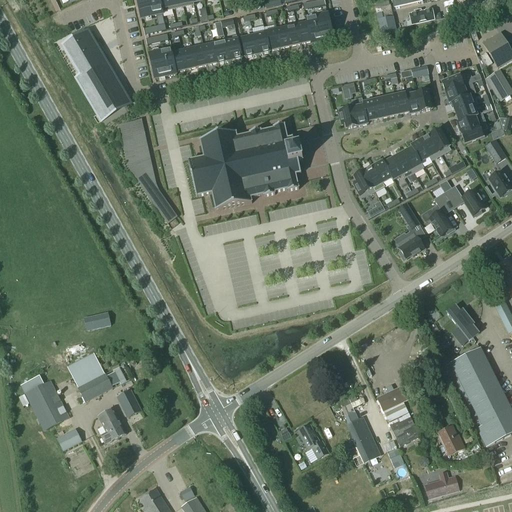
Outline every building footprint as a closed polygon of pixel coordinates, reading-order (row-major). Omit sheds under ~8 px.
[(136,0),(137,4),(139,14),(139,13),(141,21),(163,17),(162,14),(158,0),(136,0)] [(158,0),(162,14),(172,12),(169,0),(158,0)] [(180,0),(169,0),(172,12),(183,9),(180,0)] [(180,0),(183,9),(194,7),(193,5),(191,0),(180,0)] [(420,0),(392,0),(390,1),(392,9),(421,2),(420,0)] [(390,7),(380,9),(381,15),(391,12),(390,7)] [(414,15),(408,16),(410,28),(434,22),(432,11),(421,13),(420,11),(413,13),(414,15)] [(391,12),(381,15),(383,21),(393,18),(391,12)] [(327,16),(305,21),(306,23),(311,44),(311,46),(333,41),(331,33),(332,33),(329,24),(327,16)] [(306,23),(296,25),(301,46),(311,44),(306,23)] [(296,25),(285,28),(290,48),(301,46),(296,25)] [(285,28),(274,30),(275,33),(275,32),(280,51),(290,48),(285,28)] [(265,35),(269,53),(280,51),(275,32),(275,33),(265,35)] [(265,34),(253,36),(258,57),(270,54),(269,53),(265,35),(265,34)] [(76,43),(65,49),(81,77),(76,80),(101,123),(104,128),(127,115),(124,110),(130,106),(105,63),(100,56),(104,54),(99,45),(95,47),(88,35),(85,37),(84,35),(75,40),(76,43)] [(246,38),(241,39),(245,58),(245,60),(258,57),(253,36),(246,38)] [(511,57),(499,36),(482,45),(497,70),(511,60),(511,57)] [(235,38),(224,41),(225,43),(230,63),(242,61),(241,59),(236,38),(235,38)] [(214,45),(213,45),(218,65),(217,65),(217,66),(230,63),(225,43),(214,45)] [(213,44),(202,46),(207,67),(217,65),(218,65),(213,45),(214,45),(213,44)] [(202,46),(192,49),(196,69),(207,67),(202,46)] [(192,49),(181,51),(181,54),(182,54),(186,72),(196,69),(192,49)] [(171,51),(149,56),(151,64),(150,64),(152,73),(153,73),(154,81),(176,76),(176,74),(175,74),(171,56),(172,56),(171,51)] [(172,56),(171,56),(175,74),(176,74),(186,72),(182,54),(181,54),(172,56)] [(490,67),(484,56),(477,60),(479,66),(481,72),(490,67)] [(428,76),(426,69),(411,72),(412,76),(412,80),(428,76)] [(498,74),(487,81),(500,103),(511,96),(498,74)] [(468,87),(464,76),(452,81),(452,80),(448,82),(442,85),(446,95),(465,88),(468,87)] [(481,82),(479,77),(471,80),(473,85),(481,82)] [(469,98),(465,88),(446,95),(447,100),(448,104),(449,104),(450,106),(452,105),(452,104),(469,98)] [(409,114),(405,96),(405,93),(394,96),(399,116),(409,114)] [(420,114),(416,96),(416,93),(405,96),(409,114),(409,116),(411,116),(415,116),(415,115),(420,114)] [(430,104),(429,100),(427,93),(416,96),(420,114),(431,111),(429,104),(430,104)] [(399,116),(394,96),(383,98),(388,119),(399,116)] [(388,119),(383,98),(373,101),(377,121),(388,119)] [(473,108),(469,98),(452,104),(452,105),(455,115),(473,108)] [(377,121),(373,101),(362,103),(363,108),(367,124),(377,121)] [(367,124),(363,108),(353,110),(357,128),(362,127),(362,128),(366,127),(366,126),(368,126),(367,124)] [(477,118),(473,108),(455,115),(459,124),(459,125),(477,118)] [(357,128),(353,110),(347,111),(347,109),(338,111),(340,119),(342,126),(345,126),(346,131),(357,128)] [(481,128),(477,118),(459,125),(459,124),(457,125),(457,127),(459,131),(461,136),(481,128)] [(177,218),(158,191),(156,185),(141,120),(118,126),(128,168),(167,225),(177,218)] [(511,128),(511,122),(511,121),(506,120),(499,120),(503,132),(504,132),(505,127),(511,128)] [(199,160),(189,163),(197,199),(207,197),(211,196),(215,212),(252,204),(251,200),(257,199),(263,197),(263,199),(275,196),(275,195),(287,192),(287,194),(299,191),(298,184),(296,177),(301,176),(298,165),(303,164),(302,156),(300,149),(295,150),(292,139),(288,140),(286,133),(285,126),(273,129),(273,130),(261,133),(261,132),(249,134),(249,136),(243,137),(237,139),(236,135),(199,143),(203,159),(199,160)] [(476,142),(485,139),(481,128),(461,136),(465,146),(472,143),(472,144),(476,142)] [(448,146),(445,142),(440,132),(430,138),(441,158),(451,153),(447,147),(448,146)] [(441,158),(430,138),(425,140),(421,142),(420,143),(429,159),(431,164),(441,158)] [(429,159),(420,143),(410,148),(412,150),(420,164),(429,159)] [(485,149),(496,166),(505,160),(495,143),(485,149)] [(420,164),(412,150),(402,155),(414,176),(424,171),(420,164)] [(414,176),(402,155),(393,160),(402,177),(404,181),(414,176)] [(402,177),(393,160),(384,166),(383,166),(391,180),(392,182),(402,177)] [(391,180),(383,166),(384,166),(383,163),(373,169),(382,185),(391,180)] [(382,185),(373,169),(368,171),(364,173),(364,174),(363,174),(375,195),(385,189),(382,185)] [(375,195),(363,174),(354,179),(356,184),(353,186),(357,192),(361,199),(368,195),(369,197),(375,195)] [(501,174),(488,182),(500,199),(504,197),(505,198),(511,194),(507,186),(508,185),(504,178),(501,174)] [(455,189),(444,195),(454,211),(464,205),(474,220),(480,215),(479,214),(485,210),(481,204),(481,203),(477,198),(474,193),(462,200),(455,189)] [(441,213),(429,221),(432,226),(436,232),(440,239),(446,235),(447,237),(454,232),(444,218),(454,211),(444,195),(434,202),(441,213)] [(385,212),(380,203),(374,206),(379,215),(385,212)] [(410,213),(403,218),(411,232),(419,227),(410,213)] [(413,234),(395,245),(400,253),(399,254),(403,261),(411,256),(412,257),(423,250),(413,234)] [(501,266),(496,269),(507,282),(501,287),(511,300),(511,267),(507,261),(506,262),(504,262),(501,263),(501,266)] [(446,315),(458,330),(462,335),(471,327),(473,326),(462,312),(459,314),(455,308),(446,315)] [(496,312),(509,335),(511,333),(511,322),(504,308),(496,312)] [(83,320),(86,333),(110,327),(109,319),(108,316),(108,315),(92,318),(84,320),(83,320)] [(462,335),(464,337),(468,342),(478,335),(471,327),(462,335)] [(458,330),(451,335),(458,343),(464,337),(462,335),(458,330)] [(358,353),(372,346),(369,339),(354,345),(358,353)] [(432,347),(419,353),(426,370),(439,365),(432,347)] [(511,412),(479,349),(445,367),(450,377),(455,374),(492,445),(511,434),(511,412)] [(94,355),(67,369),(86,404),(113,390),(94,355)] [(122,366),(113,371),(120,386),(130,381),(122,366)] [(50,383),(25,396),(44,432),(69,419),(50,383)] [(404,387),(377,399),(399,449),(420,439),(404,404),(410,401),(404,387)] [(22,392),(16,395),(20,404),(26,401),(22,392)] [(130,392),(117,400),(127,420),(141,413),(130,392)] [(355,396),(341,403),(344,409),(358,402),(355,396)] [(351,406),(342,410),(349,426),(346,427),(355,445),(352,446),(354,450),(357,449),(363,461),(372,457),(361,433),(363,433),(351,406)] [(113,411),(97,419),(105,435),(100,438),(105,447),(110,444),(126,436),(113,411)] [(310,428),(297,435),(308,454),(312,452),(318,463),(329,456),(322,444),(320,446),(310,428)] [(453,429),(437,436),(448,458),(463,451),(453,429)] [(278,434),(284,444),(291,440),(285,430),(278,434)] [(76,433),(58,442),(63,452),(81,443),(76,433)] [(350,438),(341,436),(338,445),(347,448),(350,438)] [(379,443),(383,451),(393,447),(390,439),(379,443)] [(403,465),(397,451),(388,455),(394,470),(403,465)] [(484,470),(490,481),(494,478),(488,468),(484,470)] [(440,482),(424,487),(428,502),(460,493),(456,478),(449,480),(447,473),(438,476),(440,482)] [(180,493),(185,502),(194,497),(190,488),(180,493)] [(168,511),(155,492),(139,503),(144,511),(168,511)]
